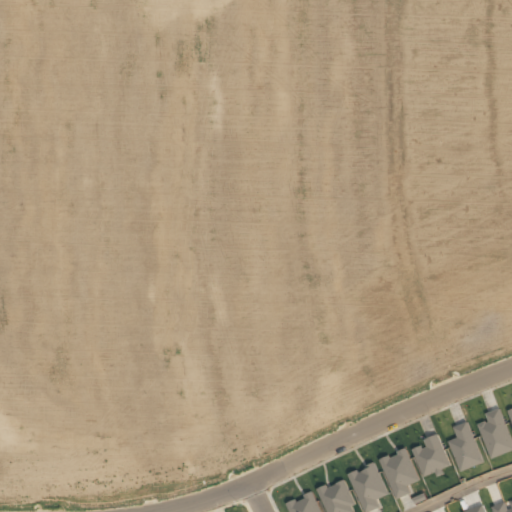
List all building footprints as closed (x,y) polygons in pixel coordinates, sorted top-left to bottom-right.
[(452,468),(439,434),(423,440),(424,444),(413,449),(425,479),(452,468)] [(396,499),(412,493),(409,485),(419,481),(408,449),(381,459),(396,499)] [(378,499),(389,495),(376,463),(349,474),(364,511),(368,511),(381,507),(378,499)] [(356,511),(346,480),(320,489),(327,511),(356,511)] [(290,511),(322,511),(314,492),(287,504),(290,511)]
